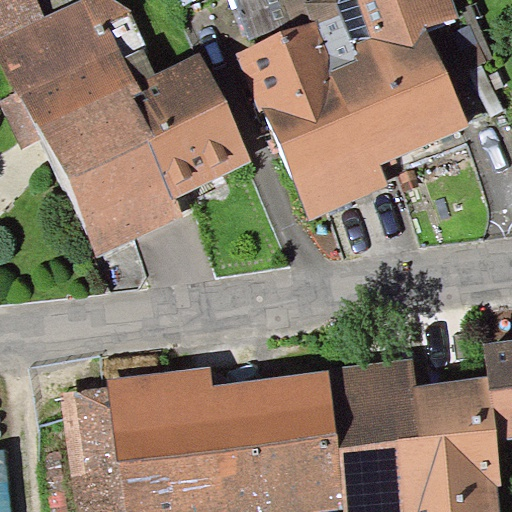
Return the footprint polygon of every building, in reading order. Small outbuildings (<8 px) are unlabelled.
[(127,221),(242,166),(196,71),(150,94),(134,61),(140,58),(124,25),(93,40),(80,11),(39,29),(27,0),(0,0),(0,69),(14,100),(0,106),(0,116),(18,155),(35,146),(92,262),(137,242),(127,221)] [(335,86),(361,76),(352,54),(330,0),(240,0),(256,38),(274,31),(281,47),(239,63),(277,158),(352,128),(335,86)] [(338,183),(459,135),(420,37),(450,25),(439,0),(354,0),(373,46),(352,54),(361,76),(335,86),(352,128),(277,158),(303,222),(346,205),(338,183)] [(511,356),(481,360),(484,394),(489,444),(511,441),(511,356)] [(319,511),(336,510),(325,405),(324,391),(68,422),(80,511),(319,511)] [(495,488),(489,444),(484,394),(409,404),(409,396),(331,405),(340,511),(489,511),(487,489),(495,488)]
